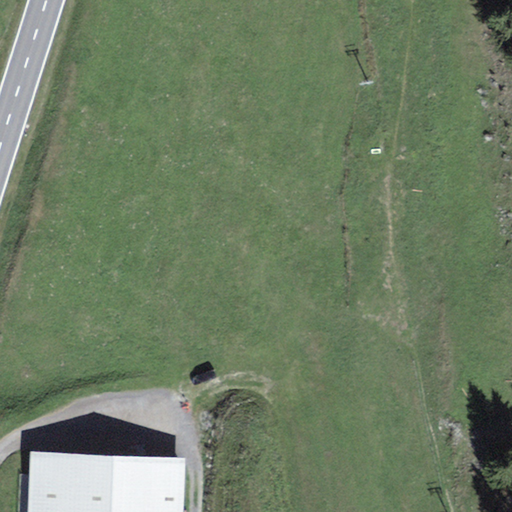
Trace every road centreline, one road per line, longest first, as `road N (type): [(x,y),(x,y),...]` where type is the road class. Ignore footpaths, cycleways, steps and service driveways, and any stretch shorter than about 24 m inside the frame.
road 1 (track): [(0,462),(15,443),(184,450)]
road 2 (primary): [(0,143),(43,0)]
